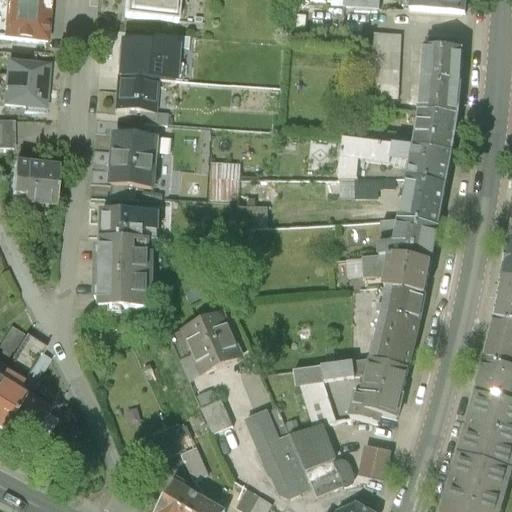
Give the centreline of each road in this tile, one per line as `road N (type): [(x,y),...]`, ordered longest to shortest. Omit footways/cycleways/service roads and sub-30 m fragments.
road 1 (tertiary): [(412,511),(478,245),(497,104)]
road 2 (residential): [(50,329),(75,277),(75,139),(89,0)]
road 3 (residential): [(117,511),(106,453),(50,329)]
